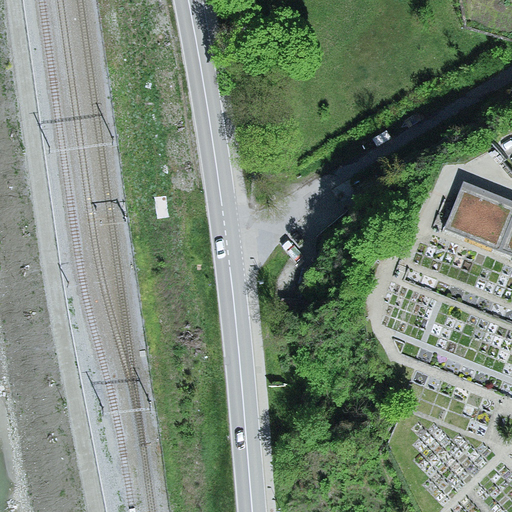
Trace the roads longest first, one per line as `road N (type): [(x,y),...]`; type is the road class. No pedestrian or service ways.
road 1 (track): [(10,0),(42,224),(98,511)]
road 2 (secondary): [(251,511),(228,265),(187,0)]
